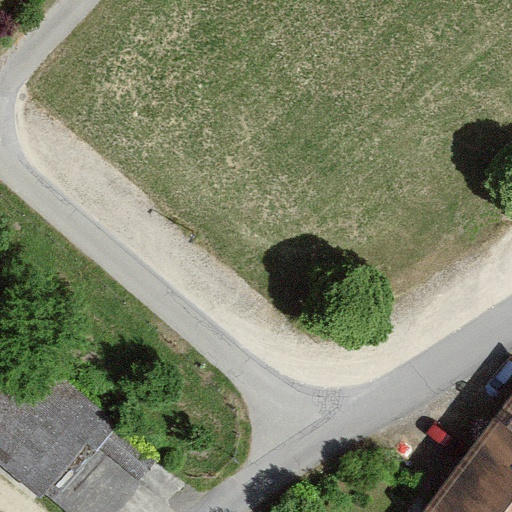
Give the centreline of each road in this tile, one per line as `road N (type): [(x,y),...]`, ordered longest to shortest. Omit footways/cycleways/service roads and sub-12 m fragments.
road 1 (residential): [(319,440),(0,152)]
road 2 (residential): [(511,319),(319,440)]
road 3 (residential): [(319,440),(217,511)]
